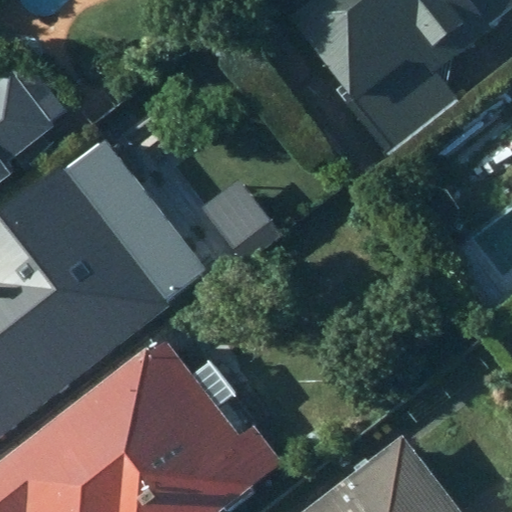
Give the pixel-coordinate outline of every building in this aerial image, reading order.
[(511,0),(344,0),(308,27),(363,105),(355,109),(389,159),(464,106),(446,80),(508,37),(502,29),(511,22),(511,0)] [(0,201),(26,182),(18,170),(65,134),(60,125),(73,113),(43,75),(31,86),(22,75),(0,94),(0,201)] [(0,458),(184,315),(179,310),(190,302),(187,297),(201,287),(195,280),(216,265),(206,252),(193,262),(183,248),(174,254),(151,225),(158,220),(118,167),(130,158),(117,140),(0,231),(0,458)] [(290,240),(255,198),(218,225),(249,269),(290,240)] [(511,257),(489,278),(511,304),(511,257)] [(250,443),(176,347),(0,483),(0,511),(242,511),(293,469),(263,433),(250,443)] [(466,511),(415,443),(327,511),(466,511)]
